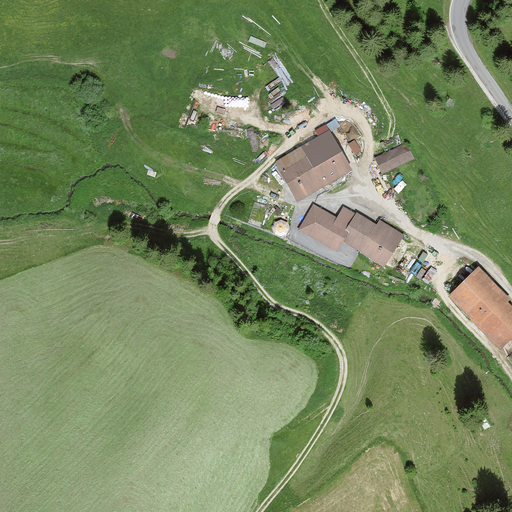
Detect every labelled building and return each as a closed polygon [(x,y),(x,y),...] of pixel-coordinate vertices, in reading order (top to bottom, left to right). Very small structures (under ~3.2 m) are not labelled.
[(325,132),(296,147),(317,187),(346,171),(325,132)] [(380,178),(416,160),(406,141),(370,158),(380,178)] [(269,165),(290,203),(317,187),(296,147),(269,165)] [(355,251),(381,268),(401,236),(375,220),(371,226),(342,207),(334,219),(310,206),(296,230),(336,251),(341,242),(355,251)] [(508,298),(474,268),(445,295),(473,326),(504,301),(508,298)] [(511,308),(504,301),(473,326),(496,349),(508,338),(511,340),(511,308)]
